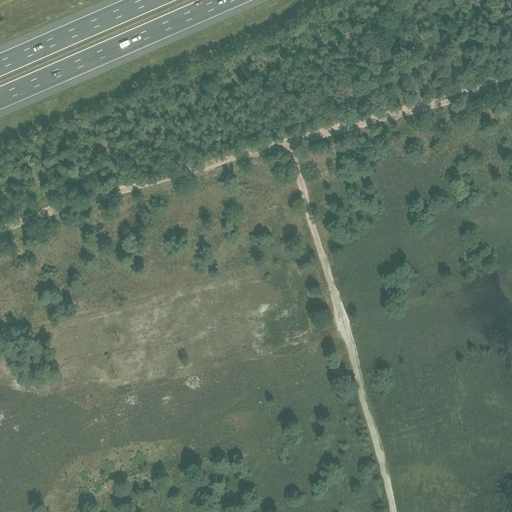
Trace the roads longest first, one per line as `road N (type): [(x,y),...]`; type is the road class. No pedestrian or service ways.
road 1 (track): [(288,141),(0,236)]
road 2 (motorway): [(0,97),(224,0)]
road 3 (track): [(511,78),(288,141)]
road 4 (motorway): [(148,0),(0,64)]
